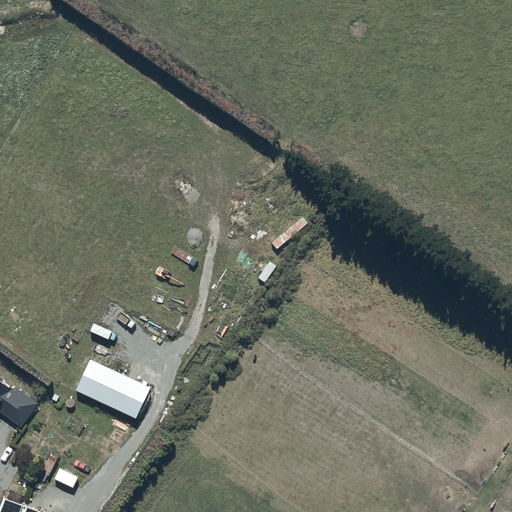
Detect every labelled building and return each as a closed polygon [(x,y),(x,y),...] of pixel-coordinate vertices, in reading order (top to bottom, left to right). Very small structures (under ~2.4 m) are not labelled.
[(312,222),(303,216),(278,250),(287,256),(312,222)] [(281,269),(272,262),(259,278),(268,285),(281,269)] [(45,291),(38,285),(9,319),(17,325),(45,291)] [(122,322),(103,311),(97,321),(95,320),(90,328),(112,340),(122,322)] [(93,360),(78,392),(138,420),(153,389),(93,360)] [(0,416),(1,414),(22,428),(39,402),(20,390),(18,392),(0,380),(0,416)] [(44,511),(8,499),(3,511),(44,511)]
